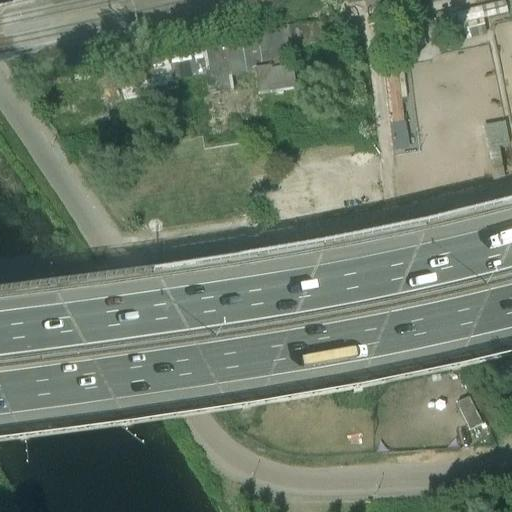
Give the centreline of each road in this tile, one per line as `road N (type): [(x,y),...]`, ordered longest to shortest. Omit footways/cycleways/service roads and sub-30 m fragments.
road 1 (residential): [(511,470),(305,480),(225,454),(89,223),(0,95)]
road 2 (motorway): [(511,245),(351,282),(0,334)]
road 3 (motorway): [(0,393),(206,366),(511,306)]
